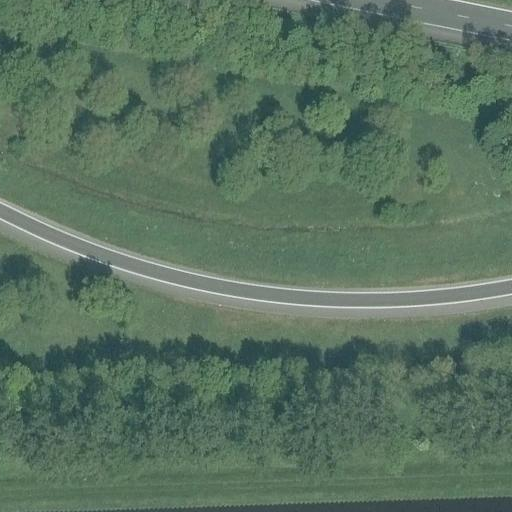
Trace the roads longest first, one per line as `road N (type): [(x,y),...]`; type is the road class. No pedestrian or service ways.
road 1 (motorway): [(0,215),(136,270),(239,295),(400,301),(511,288)]
road 2 (motorway): [(356,0),(511,32)]
